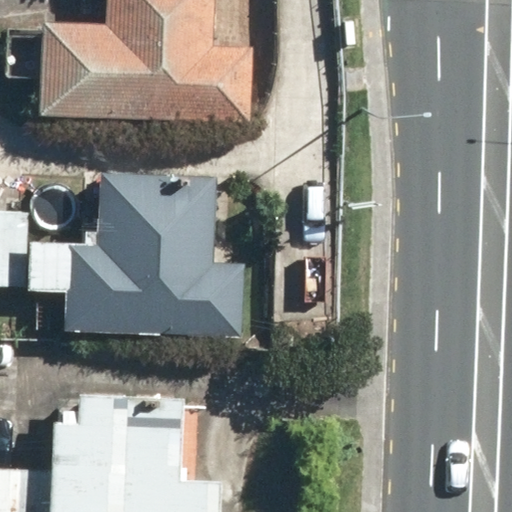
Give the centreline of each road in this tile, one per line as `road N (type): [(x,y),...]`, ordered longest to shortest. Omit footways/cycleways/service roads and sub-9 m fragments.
road 1 (primary): [(491,349),(440,0)]
road 2 (primary): [(511,172),(491,349)]
road 3 (primary): [(491,349),(487,511)]
